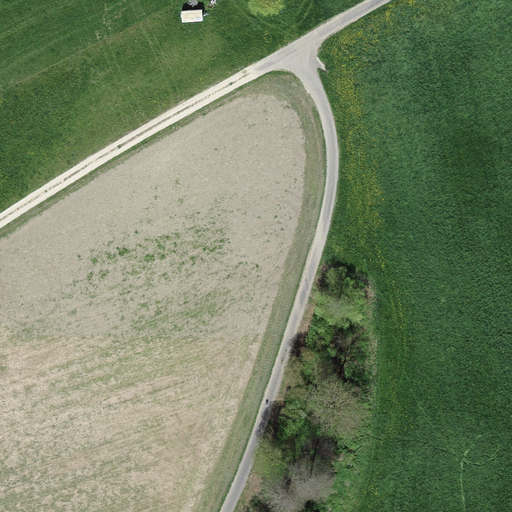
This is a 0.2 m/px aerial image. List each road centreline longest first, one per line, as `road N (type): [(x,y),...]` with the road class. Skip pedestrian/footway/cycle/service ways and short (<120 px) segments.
road 1 (track): [(294,50),(329,129),(327,215),(228,511)]
road 2 (track): [(0,222),(294,50)]
